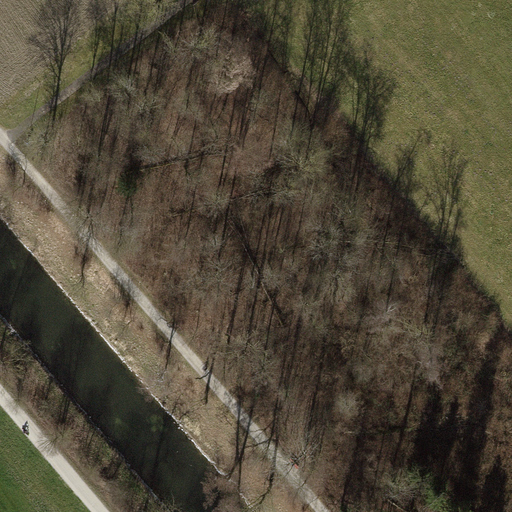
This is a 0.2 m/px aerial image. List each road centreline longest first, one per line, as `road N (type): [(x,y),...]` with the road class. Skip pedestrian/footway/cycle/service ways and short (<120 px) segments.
road 1 (track): [(5,141),(187,0)]
road 2 (track): [(103,511),(0,389)]
